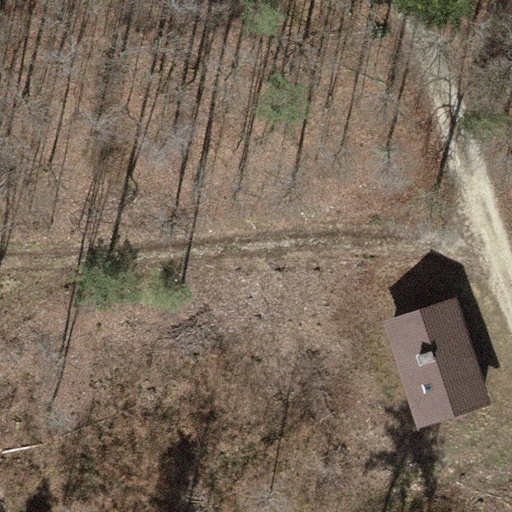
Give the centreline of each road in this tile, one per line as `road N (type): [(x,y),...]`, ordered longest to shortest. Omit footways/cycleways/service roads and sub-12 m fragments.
road 1 (track): [(486,224),(0,249)]
road 2 (track): [(511,300),(407,0)]
